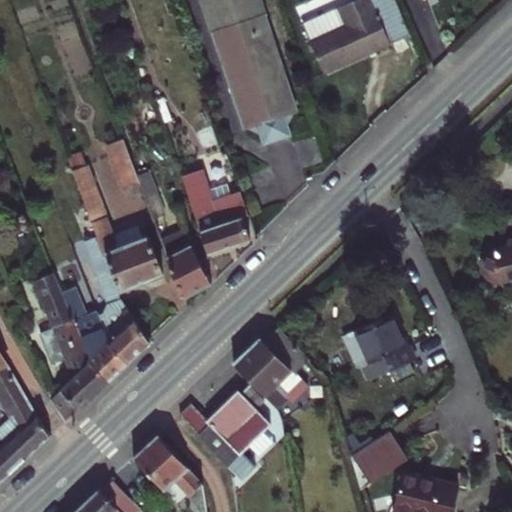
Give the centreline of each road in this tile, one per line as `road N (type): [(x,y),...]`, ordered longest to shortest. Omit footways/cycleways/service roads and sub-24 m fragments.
road 1 (secondary): [(23,511),(366,185)]
road 2 (residential): [(366,185),(420,263),(452,333),(467,369),(473,440)]
road 3 (secondary): [(366,185),(511,48)]
